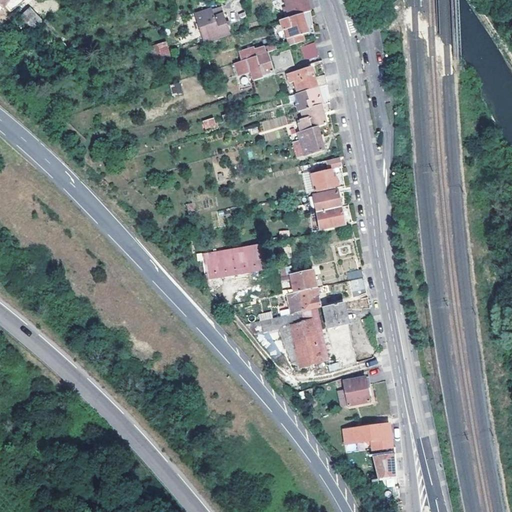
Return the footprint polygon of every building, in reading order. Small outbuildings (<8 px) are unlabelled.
[(304,14),(311,11),(312,11),(308,0),(295,0),(297,5),(285,9),(289,19),(304,14)] [(360,3),(362,16),(370,15),(368,2),(360,3)] [(214,17),(225,14),(223,7),(213,10),(214,17)] [(34,28),(42,22),(32,9),(25,15),(34,28)] [(205,34),(203,35),(206,42),(231,34),(225,14),(214,17),(213,10),(203,13),(207,26),(203,27),(205,34)] [(308,27),(314,25),(313,21),(312,16),(306,18),(304,14),(289,19),(282,21),(285,30),(286,30),(289,39),(295,37),(296,37),(310,33),(308,27)] [(154,61),(170,54),(165,40),(148,47),(154,61)] [(317,54),(313,43),(300,47),(304,61),(318,57),(317,54)] [(256,52),(258,56),(269,53),(278,50),(277,45),(256,52)] [(240,54),(243,61),(244,61),(254,58),(251,50),(240,54)] [(254,58),(244,61),(247,72),(252,71),(255,81),(264,78),(263,75),(274,71),(269,53),(258,56),(254,58)] [(288,84),(292,96),(309,91),(325,86),(323,76),(316,79),(312,68),(288,75),(291,83),(288,84)] [(172,95),(182,93),(180,83),(170,85),(172,95)] [(302,111),(329,103),(326,89),(325,86),(309,91),(311,100),(298,105),(300,111),(302,111)] [(300,125),(303,132),(319,127),(328,125),(324,114),(331,111),(329,103),(302,111),(305,119),(302,120),(303,123),(300,125)] [(204,129),(216,127),(214,118),(202,120),(204,129)] [(303,132),(299,133),(307,156),(326,150),(319,127),(303,132)] [(343,168),(341,158),(324,162),(326,168),(316,171),(316,172),(312,173),(317,191),(340,186),(338,178),(336,178),(333,170),(336,170),(343,168)] [(324,211),(343,207),(339,190),(321,194),(324,211)] [(324,211),(319,213),(322,230),(347,224),(343,207),(324,211)] [(258,244),(197,253),(198,261),(203,260),(206,280),(262,271),(258,244)] [(264,270),(266,279),(282,276),(283,283),(288,282),(288,280),(292,279),(294,288),(284,291),(285,295),(288,294),(318,288),(314,271),(293,276),(291,266),(277,269),(277,267),(264,270)] [(351,281),(366,277),(364,269),(349,272),(351,281)] [(353,290),(368,286),(366,277),(351,281),(353,290)] [(312,310),(319,308),(323,307),(318,288),(288,294),(291,305),(294,305),(296,313),(302,312),(312,310)] [(359,363),(345,302),(328,306),(333,327),(330,327),(339,369),(359,363)] [(291,305),(282,307),(284,316),(296,313),(294,305),(291,305)] [(305,319),(313,317),(312,310),(302,312),(304,319),(305,319)] [(293,364),(302,367),(293,325),(305,322),(305,319),(304,319),(302,312),(296,313),(284,316),(246,324),(253,332),(280,326),(293,364)] [(324,363),(314,320),(305,322),(293,325),(302,367),(324,363)] [(372,385),(370,376),(346,381),(350,406),(372,402),(369,385),(372,385)] [(374,445),(375,451),(395,449),(393,439),(391,439),(390,434),(393,434),(391,424),(346,430),(347,443),(369,440),(369,442),(372,445),(374,445)] [(355,443),(345,445),(347,451),(357,449),(355,443)] [(374,451),(380,478),(397,476),(395,449),(375,451),(374,451)]
